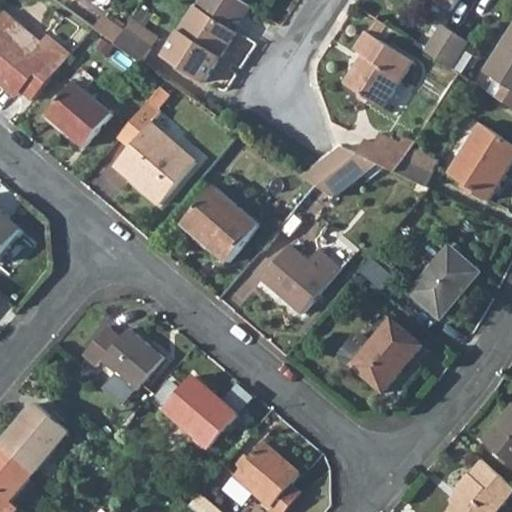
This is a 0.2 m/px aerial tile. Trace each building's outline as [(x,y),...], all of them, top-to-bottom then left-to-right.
[(238,0),(201,0),(197,8),(165,59),(206,86),(238,34),(234,31),(249,7),(238,0)] [(234,31),(238,34),(254,10),(249,7),(234,31)] [(0,74),(22,93),(26,88),(59,50),(60,49),(48,38),(45,42),(8,11),(0,19),(0,74)] [(104,34),(113,21),(103,14),(94,27),(104,34)] [(511,15),(480,65),(493,73),(506,81),(498,94),(511,103),(511,15)] [(376,17),(368,29),(379,35),(386,24),(376,17)] [(118,44),(126,30),(113,21),(104,34),(118,44)] [(453,34),(440,25),(425,48),(438,57),(453,34)] [(356,49),(364,54),(346,81),(385,106),(414,58),(379,35),(368,29),(356,49)] [(126,30),(118,44),(144,62),(153,50),(126,30)] [(438,57),(453,65),(467,43),(453,34),(438,57)] [(59,50),(26,88),(38,99),(71,61),(59,50)] [(493,73),(485,86),(498,94),(506,81),(493,73)] [(89,145),(116,114),(79,81),(52,113),(89,145)] [(154,103),(165,112),(184,91),(171,82),(154,103)] [(165,203),(201,162),(178,141),(156,123),(165,112),(154,103),(124,138),(134,146),(120,164),(165,203)] [(165,112),(156,123),(178,141),(187,131),(165,112)] [(511,156),(511,140),(477,119),(445,169),(488,196),(511,156)] [(375,142),(404,156),(410,146),(410,145),(381,130),(375,142)] [(424,184),(437,159),(410,146),(404,156),(375,142),(366,138),(358,154),(374,161),(424,184)] [(338,145),(336,146),(317,161),(301,174),(317,185),(335,198),(374,161),(358,154),(338,145)] [(232,262),(264,223),(220,185),(188,223),(232,262)] [(0,206),(0,263),(28,231),(0,206)] [(266,278),(296,303),(335,257),(324,248),(312,261),(294,245),(266,278)] [(485,273),(456,247),(417,293),(447,318),(485,273)] [(357,366),(390,394),(431,347),(398,319),(377,343),(357,366)] [(98,368),(104,362),(139,391),(168,358),(132,328),(120,342),(105,329),(84,356),(98,368)] [(355,367),(357,366),(377,343),(368,336),(361,336),(347,353),(347,360),(355,367)] [(198,377),(170,410),(215,448),(242,416),(198,377)] [(6,444),(37,471),(73,430),(41,403),(6,444)] [(511,414),(487,444),(511,465),(511,414)] [(294,484),(303,474),(266,442),(226,489),(245,506),(256,495),(272,508),(268,511),(288,511),(304,493),(294,484)] [(6,444),(0,450),(0,511),(19,511),(22,509),(12,501),(37,471),(6,444)] [(474,475),(509,505),(511,500),(511,484),(486,462),(474,475)] [(465,499),(453,511),(503,511),(509,505),(474,475),(459,493),(465,499)] [(192,507),(197,511),(221,511),(202,495),(192,507)]
